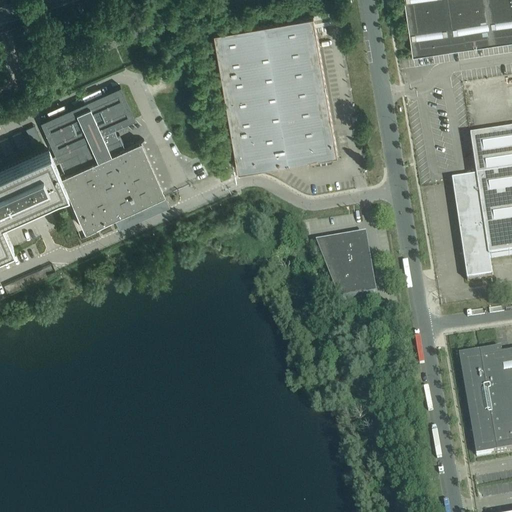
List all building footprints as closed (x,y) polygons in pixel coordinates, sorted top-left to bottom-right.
[(453,46),(446,0),(405,0),(414,52),(453,46)] [(493,40),(487,0),(446,0),(453,46),(493,40)] [(511,37),(511,0),(487,0),(493,40),(511,37)] [(337,153),(313,15),(214,32),(238,170),(337,153)] [(164,194),(140,141),(125,147),(119,133),(117,134),(114,128),(135,119),(120,86),(40,121),(55,154),(51,156),(48,149),(0,170),(0,250),(12,245),(1,218),(66,190),(84,230),(164,194)] [(477,178),(453,182),(468,282),(492,278),(489,256),(511,252),(511,130),(471,137),(477,178)] [(371,270),(369,259),(367,259),(363,235),(316,243),(339,301),(374,295),(369,271),(371,270)] [(511,352),(502,354),(501,349),(459,356),(477,457),(511,450),(511,352)]
